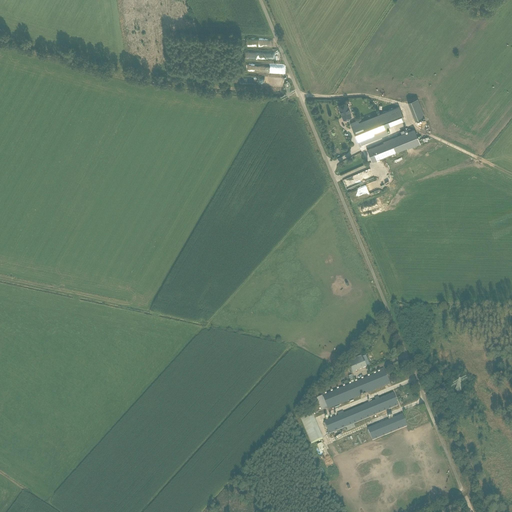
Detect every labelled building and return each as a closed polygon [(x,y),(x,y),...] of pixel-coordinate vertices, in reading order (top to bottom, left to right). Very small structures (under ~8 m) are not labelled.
[(415,121),(425,117),(417,99),(408,103),(415,121)] [(346,103),(338,107),(343,120),(351,117),(346,103)] [(388,133),(384,125),(403,117),(399,107),(359,123),(361,128),(353,131),(359,146),(362,145),(361,144),(388,133)] [(388,155),(413,145),(408,131),(383,142),(383,144),(367,150),(372,162),(388,155)] [(354,176),(343,179),(346,189),(357,186),(354,176)] [(347,362),(352,373),(366,367),(362,356),(347,362)] [(326,408),(327,409),(390,384),(384,371),(354,383),(353,380),(350,381),(351,384),(322,396),(323,398),(317,400),(321,410),(326,408)] [(393,393),(379,399),(378,397),(374,398),(375,400),(344,413),(343,411),(338,414),(338,415),(324,421),(329,434),(346,427),(348,430),(355,427),(354,424),(398,405),(393,393)] [(300,418),(311,444),(323,439),(312,413),(300,418)] [(402,415),(367,429),(372,441),(407,426),(402,415)]
